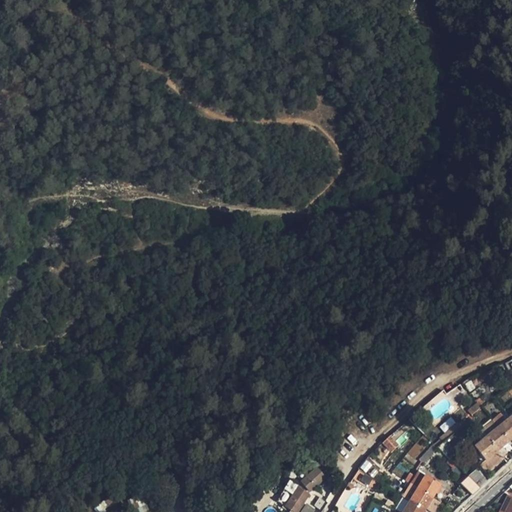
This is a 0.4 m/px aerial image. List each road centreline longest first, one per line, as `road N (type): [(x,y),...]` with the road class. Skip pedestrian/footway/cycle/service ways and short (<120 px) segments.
road 1 (track): [(299,210),(345,172),(336,142),(313,123),(219,117),(55,0)]
road 2 (track): [(347,474),(406,408),(459,367)]
